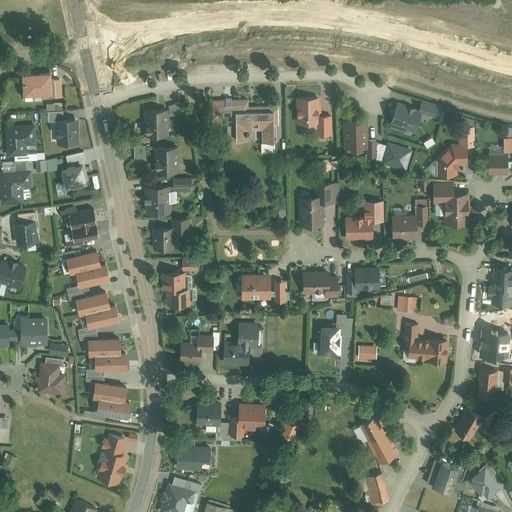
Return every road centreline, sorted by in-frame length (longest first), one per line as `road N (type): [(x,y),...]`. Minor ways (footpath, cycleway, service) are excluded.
road 1 (residential): [(511,69),(328,21),(242,18),(163,29)]
road 2 (residential): [(105,98),(196,79),(335,76),(375,89),(374,103)]
road 3 (residential): [(427,431),(361,390),(152,374)]
road 4 (unclassified): [(102,117),(152,374)]
road 5 (residential): [(470,269),(438,254),(300,252)]
road 6 (residential): [(427,431),(443,417),(460,379),(470,269)]
road 7 (unclassified): [(152,374),(148,462),(131,511)]
